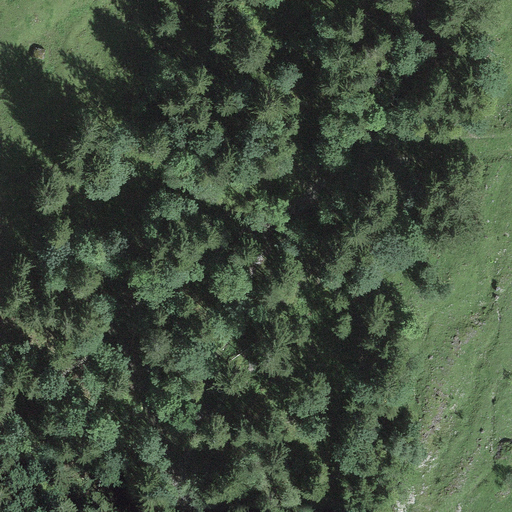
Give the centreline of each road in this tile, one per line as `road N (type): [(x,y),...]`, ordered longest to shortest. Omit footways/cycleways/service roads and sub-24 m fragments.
road 1 (track): [(511,143),(389,151),(230,186),(59,172),(0,177)]
road 2 (track): [(115,177),(103,202),(104,234),(150,397),(198,511)]
